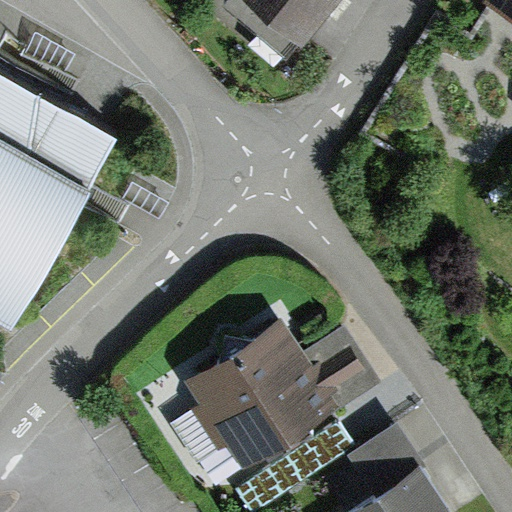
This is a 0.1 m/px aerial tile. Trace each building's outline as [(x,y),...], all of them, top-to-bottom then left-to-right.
[(225,0),(278,42),(311,0),(225,0)] [(511,0),(493,0),(493,1),(511,13),(511,0)] [(0,309),(4,312),(108,123),(0,63),(0,309)] [(182,387),(220,451),(229,446),(246,473),(382,383),(344,328),(305,353),(283,318),(182,387)] [(349,457),(376,496),(418,467),(420,470),(427,465),(397,423),(349,457)] [(448,511),(420,470),(418,467),(376,496),(352,511),(448,511)]
